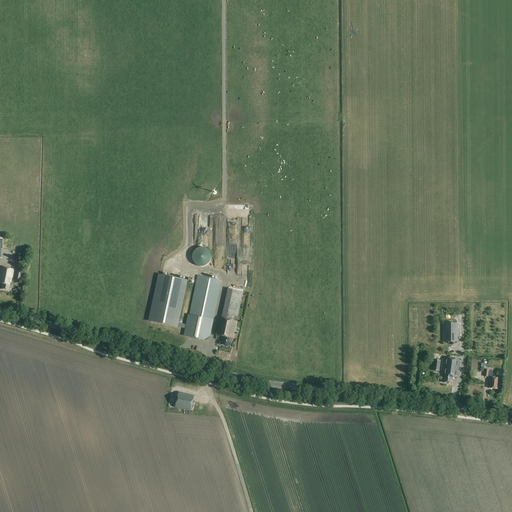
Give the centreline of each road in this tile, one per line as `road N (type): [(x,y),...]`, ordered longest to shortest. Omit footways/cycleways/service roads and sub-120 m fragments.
road 1 (secondary): [(511,413),(267,383),(0,310)]
road 2 (track): [(221,212),(221,0)]
road 3 (track): [(251,511),(208,368)]
